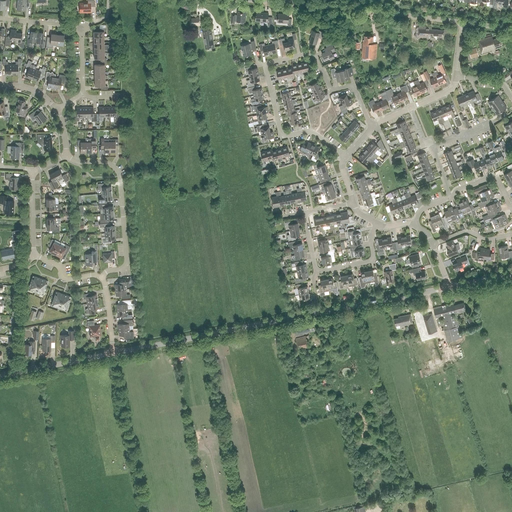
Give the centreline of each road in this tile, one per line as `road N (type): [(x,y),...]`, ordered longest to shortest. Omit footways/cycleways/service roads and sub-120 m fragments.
road 1 (tertiary): [(112,353),(448,287)]
road 2 (residential): [(371,127),(354,87),(330,90),(309,53),(264,64),(280,133),(313,132),(346,156)]
road 3 (residential): [(101,278),(126,263),(120,174),(106,162),(65,155)]
road 4 (unclassified): [(463,22),(289,3)]
road 5 (residential): [(83,93),(78,27),(0,18)]
